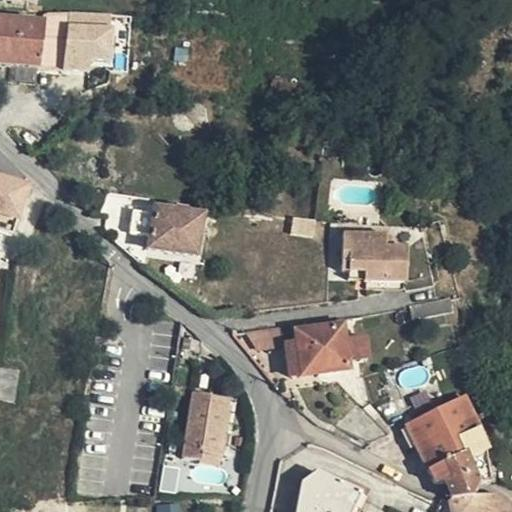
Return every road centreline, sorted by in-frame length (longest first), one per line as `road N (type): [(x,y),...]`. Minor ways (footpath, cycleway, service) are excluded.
road 1 (tertiary): [(276,420),(252,381),(0,143)]
road 2 (residential): [(276,420),(428,495),(511,494)]
